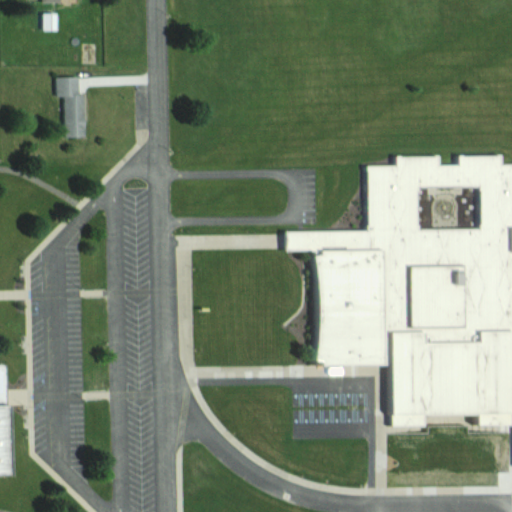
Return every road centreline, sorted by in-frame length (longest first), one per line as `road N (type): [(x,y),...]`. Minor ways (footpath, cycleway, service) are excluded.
road 1 (residential): [(166,511),(156,0)]
road 2 (residential): [(163,366),(195,419),(236,461),(292,490),(346,502),(497,502)]
